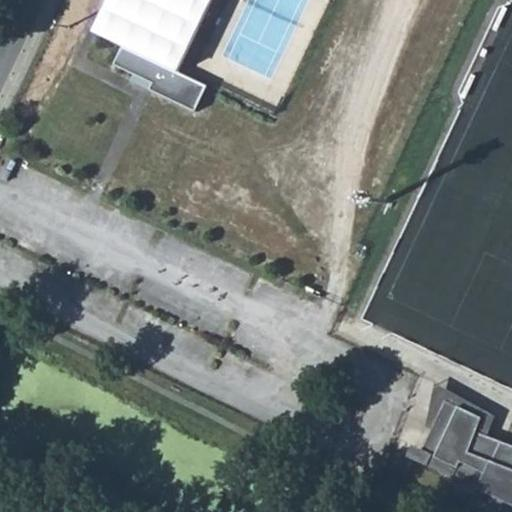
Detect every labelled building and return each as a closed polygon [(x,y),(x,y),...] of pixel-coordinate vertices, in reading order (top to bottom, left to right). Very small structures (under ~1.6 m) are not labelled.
[(216,0),(113,0),(98,33),(125,46),(116,65),(136,75),(155,83),(151,90),(198,112),(205,97),(210,86),(182,73),(216,0)] [(155,83),(136,75),(133,82),(151,90),(155,83)] [(478,432),(489,437),(497,417),(437,383),(428,427),(434,430),(447,401),(483,418),(478,432)] [(511,511),(511,445),(489,437),(478,432),(483,418),(447,401),(434,430),(425,450),(424,451),(459,467),(454,478),(452,483),(476,494),(473,502),(492,511),(511,511)] [(424,451),(425,450),(415,445),(409,457),(454,478),(459,467),(424,451)]
